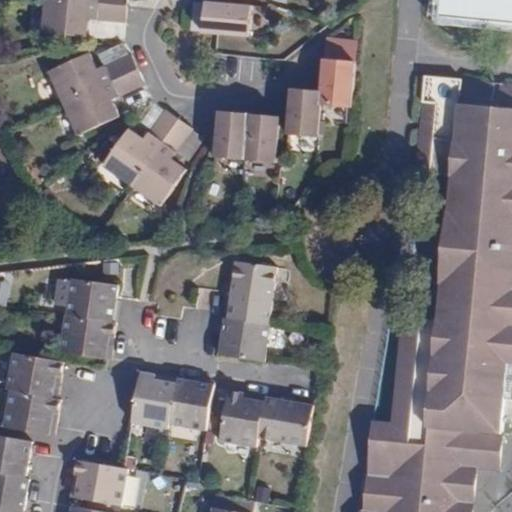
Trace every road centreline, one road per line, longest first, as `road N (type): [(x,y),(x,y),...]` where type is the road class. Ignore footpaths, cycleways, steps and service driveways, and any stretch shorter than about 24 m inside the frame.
road 1 (residential): [(48,511),(69,445),(125,367),(142,352),(193,343)]
road 2 (residential): [(162,0),(143,46),(167,92),(256,95)]
